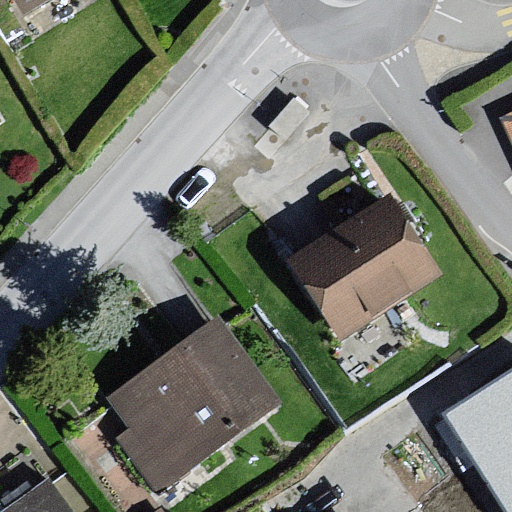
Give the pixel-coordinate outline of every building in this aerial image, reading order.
[(0,0),(14,22),(55,0),(0,0)] [(440,274),(388,195),(285,261),(337,340),(440,274)] [(275,401),(215,319),(111,395),(132,423),(115,435),(154,489),(275,401)] [(473,443),(447,461),(481,511),(482,511),(509,494),(473,443)] [(73,511),(49,477),(0,511),(73,511)]
